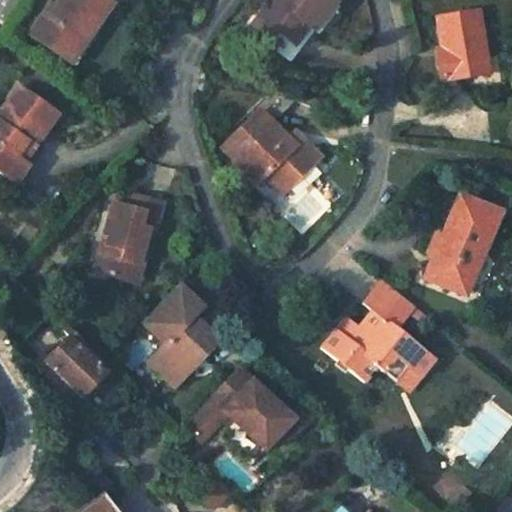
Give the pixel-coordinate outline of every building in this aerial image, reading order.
[(58,0),(49,14),(44,12),(29,34),(66,60),(85,31),(89,35),(111,3),(105,0),(58,0)] [(335,0),(270,0),(248,30),(267,45),(276,33),(292,45),(307,26),(313,30),(335,0)] [(487,74),(477,11),(437,18),(442,55),(436,55),(440,81),(465,77),(467,89),(488,86),(487,74)] [(292,45),(276,33),(267,45),(288,61),(313,30),(307,26),(292,45)] [(85,31),(66,60),(71,65),(91,37),(89,35),(85,31)] [(56,115),(17,87),(0,111),(0,172),(14,183),(26,165),(14,157),(36,125),(44,131),(56,115)] [(258,109),(221,146),(234,158),(257,182),(262,177),(280,195),(286,189),(304,171),(313,160),(317,157),(299,138),(293,145),(285,138),(271,122),(258,109)] [(285,138),(293,145),(299,138),(292,131),(285,138)] [(293,195),(321,168),(313,160),(304,171),(286,189),(293,195)] [(109,204),(100,234),(106,236),(104,244),(98,242),(89,272),(114,279),(119,260),(134,264),(144,230),(151,232),(159,204),(129,195),(124,208),(109,204)] [(497,213),(459,198),(442,238),(434,258),(425,277),(463,294),(497,213)] [(435,234),(427,256),(434,258),(442,238),(435,234)] [(134,264),(119,260),(114,279),(132,285),(138,266),(134,264)] [(371,313),(356,333),(348,343),(340,336),(335,332),(321,349),(363,384),(377,367),(382,372),(395,356),(418,376),(432,360),(397,329),(413,307),(380,280),(362,305),(371,313)] [(203,306),(179,283),(143,320),(166,343),(156,353),(182,378),(208,351),(208,341),(188,322),(203,306)] [(348,325),(340,336),(348,343),(356,333),(348,325)] [(105,374),(67,336),(44,359),(81,397),(105,374)] [(156,353),(147,363),(173,387),(182,378),(156,353)] [(418,376),(395,356),(382,372),(406,392),(418,376)] [(292,420),(237,366),(182,424),(200,441),(227,414),(264,450),(292,420)] [(217,476),(201,493),(214,506),(232,489),(218,476),(217,476)] [(464,484),(453,497),(461,505),(472,492),(464,484)] [(116,511),(102,493),(77,511),(116,511)]
